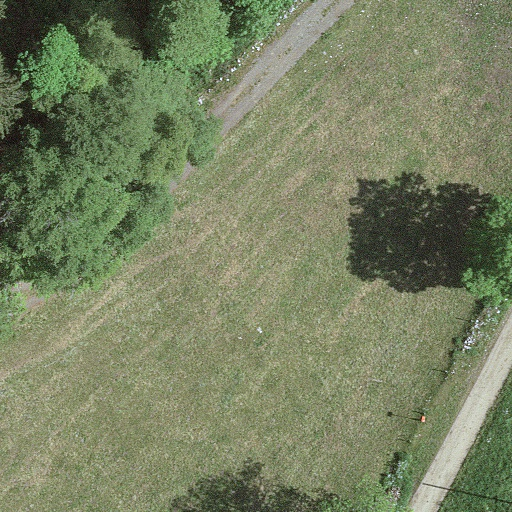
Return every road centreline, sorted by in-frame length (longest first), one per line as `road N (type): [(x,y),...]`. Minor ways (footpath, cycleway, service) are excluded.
road 1 (track): [(342,0),(157,213),(40,306),(0,325)]
road 2 (track): [(422,511),(511,335)]
